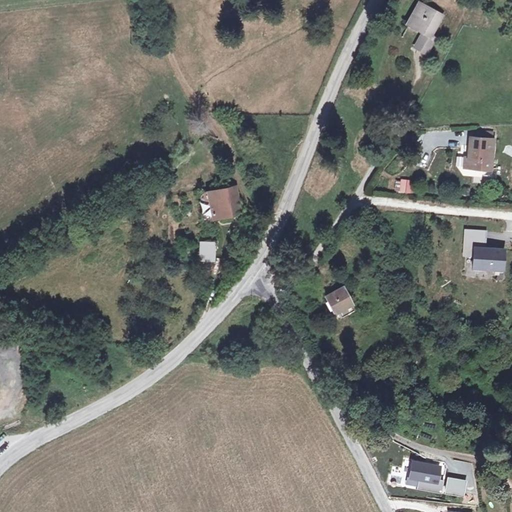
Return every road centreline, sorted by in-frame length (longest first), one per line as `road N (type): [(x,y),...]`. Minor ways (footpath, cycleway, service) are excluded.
road 1 (secondary): [(0,465),(137,385),(193,341),(250,270)]
road 2 (secondary): [(250,270),(282,216),(376,0)]
road 3 (residential): [(511,216),(356,198),(302,271),(257,278)]
road 4 (unclassified): [(257,278),(386,511)]
